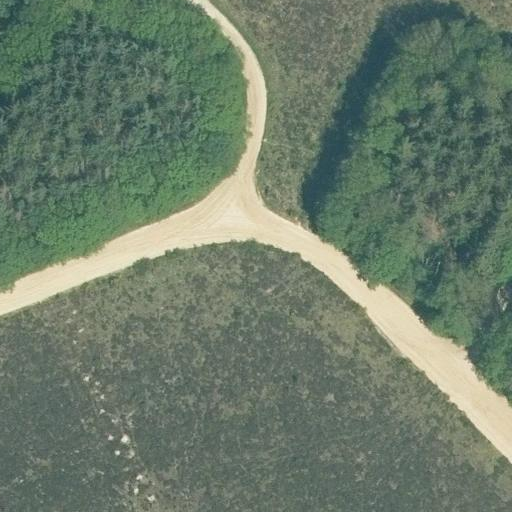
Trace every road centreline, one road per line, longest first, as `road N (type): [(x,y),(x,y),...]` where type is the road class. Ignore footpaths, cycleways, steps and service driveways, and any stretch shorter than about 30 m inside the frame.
road 1 (track): [(191,0),(229,34),(255,83),(251,142),(226,225),(178,232),(0,302)]
road 2 (track): [(511,437),(324,258),(272,231),(226,225)]
